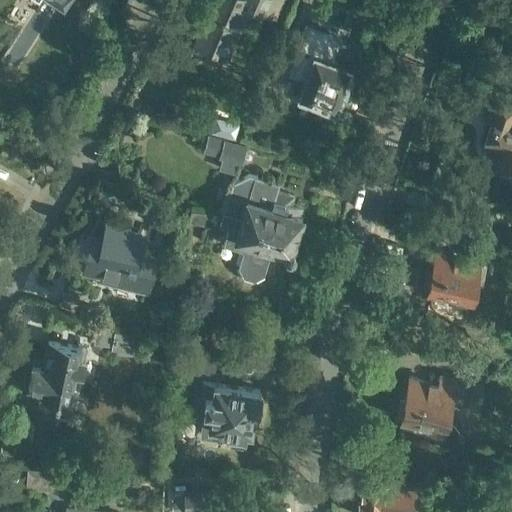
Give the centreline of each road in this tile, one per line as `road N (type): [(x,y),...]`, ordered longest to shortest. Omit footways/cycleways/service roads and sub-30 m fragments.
road 1 (residential): [(309,511),(342,293),(428,0)]
road 2 (residential): [(151,0),(0,292)]
